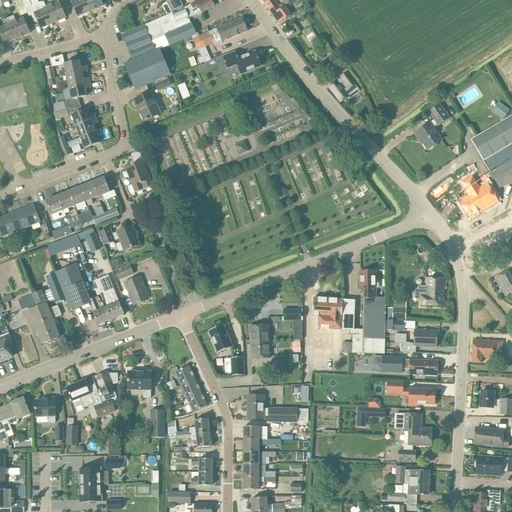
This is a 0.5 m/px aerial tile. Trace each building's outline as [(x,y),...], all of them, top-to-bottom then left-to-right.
[(28,13),(22,0),(15,3),(21,16),(28,13)] [(37,21),(41,29),(53,23),(46,7),(43,1),(32,6),(29,0),(21,0),(22,0),(28,13),(29,16),(31,16),(34,22),(37,21)] [(90,11),(85,0),(74,0),(71,1),(78,16),(90,11)] [(85,0),(90,11),(103,6),(100,0),(85,0)] [(133,60),(134,64),(149,56),(161,51),(160,49),(169,45),(169,46),(196,34),(191,23),(188,18),(201,12),(202,13),(215,5),(211,0),(197,0),(195,2),(184,8),(184,9),(173,14),(172,13),(122,35),(133,60)] [(183,6),(179,0),(171,0),(166,2),(172,12),(183,6)] [(268,0),(264,3),(278,23),(290,15),(284,6),(280,9),(273,0),(281,0),(286,5),(293,0),(292,0),(268,0)] [(46,7),(53,23),(65,18),(58,2),(46,7)] [(297,20),(306,14),(302,8),(293,14),(297,20)] [(11,23),(17,39),(30,33),(23,18),(16,21),(13,15),(8,18),(11,23)] [(197,58),(200,64),(210,59),(205,47),(214,43),(214,45),(247,31),(242,18),(219,28),(193,39),(198,50),(201,57),(197,58)] [(0,38),(2,37),(5,44),(17,39),(11,23),(0,28),(0,38)] [(310,27),(302,30),(308,41),(315,37),(310,27)] [(124,64),(135,90),(171,74),(161,51),(149,56),(134,64),(133,60),(124,64)] [(236,52),(223,57),(227,68),(237,64),(241,75),(262,66),(256,51),(238,58),(236,52)] [(59,71),(60,77),(66,76),(82,73),(88,72),(86,66),(81,67),(79,60),(64,63),(65,70),(59,71)] [(332,76),(344,67),(340,62),(328,71),(332,76)] [(45,67),(48,79),(55,78),(52,66),(45,67)] [(328,86),(340,102),(348,97),(349,99),(360,91),(355,85),(356,84),(346,71),(339,77),(340,78),(336,81),(336,80),(328,86)] [(66,76),(69,87),(90,83),(89,78),(83,79),(82,73),(66,76)] [(48,79),(49,86),(56,85),(56,84),(59,84),(58,77),(55,78),(48,79)] [(168,78),(154,85),(157,92),(171,86),(168,78)] [(63,101),(66,109),(80,104),(78,98),(87,96),(85,89),(91,88),(90,83),(69,87),(71,99),(63,101)] [(188,91),(181,94),(184,100),(191,97),(188,91)] [(138,107),(144,121),(160,114),(151,92),(133,100),(136,107),(138,107)] [(510,110),(498,102),(491,112),(503,120),(510,110)] [(420,140),(427,150),(442,139),(434,128),(437,125),(438,126),(450,118),(439,103),(428,112),(434,120),(430,123),(429,122),(414,133),(419,141),(420,140)] [(71,115),(76,126),(96,118),(94,113),(88,115),(86,109),(82,110),(80,104),(66,109),(68,117),(71,115)] [(511,114),(470,140),(483,162),(511,144),(511,114)] [(76,126),(80,137),(95,131),(92,125),(98,123),(96,118),(76,126)] [(63,143),(67,155),(74,153),(71,147),(82,143),(84,149),(99,143),(96,137),(102,134),(100,129),(95,131),(80,137),(80,138),(69,142),(69,141),(63,143)] [(67,135),(61,138),(63,143),(69,141),(67,135)] [(248,151),(244,141),(234,145),(238,155),(248,151)] [(127,186),(130,194),(153,186),(143,160),(132,164),(133,167),(126,169),(127,171),(122,173),(123,175),(119,176),(120,180),(129,177),(132,185),(127,186)] [(98,197),(99,201),(104,199),(103,195),(110,192),(104,177),(92,182),(98,197)] [(86,201),(88,206),(92,204),(91,200),(98,197),(92,182),(80,187),(86,201)] [(460,203),(468,217),(497,200),(488,184),(469,195),(470,197),(460,203)] [(69,191),(75,206),(86,201),(80,187),(69,191)] [(63,210),(64,214),(69,212),(67,209),(75,206),(69,191),(57,196),(63,210)] [(224,194),(203,193),(201,215),(214,216),(215,208),(220,208),(221,201),(223,201),(224,194)] [(50,213),(53,221),(58,219),(56,213),(63,210),(57,196),(45,200),(50,213)] [(34,205),(20,210),(26,227),(40,222),(34,205)] [(104,213),(107,220),(119,215),(116,208),(104,213)] [(20,210),(6,216),(13,233),(26,227),(20,210)] [(107,220),(104,213),(93,217),(93,220),(95,224),(107,220)] [(82,224),(93,220),(93,217),(92,215),(80,220),(81,222),(82,224)] [(6,216),(0,218),(0,237),(13,233),(6,216)] [(55,228),(67,225),(66,219),(54,223),(55,228)] [(81,222),(80,220),(68,224),(70,227),(70,229),(82,224),(81,222)] [(119,239),(124,251),(139,245),(132,225),(116,231),(117,232),(112,234),(110,228),(99,232),(104,245),(115,241),(115,240),(119,239)] [(72,233),(70,229),(70,227),(52,233),(55,240),(72,233)] [(76,234),(46,245),(50,255),(80,244),(76,234)] [(95,234),(85,237),(91,252),(101,248),(95,234)] [(123,264),(120,257),(112,260),(115,267),(123,264)] [(75,264),(56,272),(60,283),(63,290),(72,286),(82,282),(75,264)] [(118,281),(134,274),(130,264),(114,270),(118,281)] [(511,293),(511,295),(511,278),(507,270),(495,277),(505,296),(511,293)] [(379,282),(375,279),(375,271),(360,271),(360,288),(363,288),(363,299),(363,330),(354,329),(354,330),(352,330),(352,342),(352,353),(372,354),(384,354),(385,320),(385,307),(386,298),(376,297),(376,290),(379,287),(379,282)] [(55,302),(66,298),(63,290),(60,283),(56,272),(45,276),(50,289),(55,300),(55,302)] [(140,277),(124,283),(133,305),(149,299),(140,277)] [(102,278),(95,281),(98,289),(111,320),(124,314),(119,302),(118,302),(112,305),(108,294),(114,292),(113,289),(110,281),(105,284),(102,278)] [(420,305),(443,306),(444,278),(426,278),(426,286),(420,286),(415,291),(414,297),(417,300),(420,300),(420,305)] [(82,282),(72,286),(63,290),(66,298),(71,311),(90,303),(82,282)] [(41,290),(32,294),(51,341),(60,337),(52,318),(61,315),(57,306),(48,309),(46,304),(55,300),(50,289),(42,292),(41,290)] [(92,312),(97,325),(111,320),(98,289),(95,290),(103,308),(92,312)] [(28,310),(42,344),(51,341),(32,294),(17,300),(22,311),(28,308),(29,310),(28,310)] [(2,305),(4,311),(9,309),(7,302),(12,300),(11,295),(2,297),(4,304),(2,305)] [(319,328),(352,330),(354,330),(354,329),(355,300),(343,300),(343,299),(313,298),(312,316),(319,316),(319,328)] [(404,321),(404,320),(404,319),(405,319),(405,308),(385,307),(385,320),(387,321),(392,321),(404,321)] [(294,320),(294,340),(302,340),(302,309),(283,310),(283,320),(294,320)] [(392,321),(387,321),(387,330),(392,330),(392,331),(404,331),(404,321),(392,321)] [(224,325),(209,331),(218,353),(233,347),(224,325)] [(256,343),(269,343),(268,325),(249,326),(250,340),(256,339),(256,343)] [(436,347),(437,331),(414,330),(414,343),(406,343),(406,335),(395,334),(395,343),(401,343),(401,352),(415,353),(416,346),(436,347)] [(0,360),(11,356),(7,345),(12,342),(8,333),(0,335),(0,360)] [(270,358),(269,343),(256,343),(256,339),(250,340),(251,359),(270,358)] [(471,363),(481,363),(481,358),(496,358),(496,349),(502,350),(502,341),(473,340),(471,363)] [(300,352),(300,342),(291,342),(292,352),(300,352)] [(409,374),(437,375),(438,361),(410,360),(410,359),(403,359),(403,356),(380,356),(380,372),(403,373),(403,370),(409,370),(409,374)] [(243,357),(231,358),(232,376),(244,375),(243,357)] [(175,372),(181,385),(195,379),(189,366),(175,372)] [(94,377),(102,398),(115,394),(112,384),(118,382),(118,373),(108,373),(107,371),(94,377)] [(143,398),(151,398),(151,372),(128,372),(128,389),(143,389),(143,398)] [(87,379),(66,387),(72,402),(75,408),(82,405),(84,408),(88,407),(89,406),(91,412),(90,412),(93,420),(98,418),(116,411),(111,400),(117,398),(115,394),(102,398),(94,377),(87,379)] [(181,385),(187,398),(201,392),(195,379),(181,385)] [(435,390),(409,389),(409,390),(403,389),(403,382),(387,382),(387,393),(402,394),(402,396),(409,396),(408,405),(420,406),(420,404),(434,405),(435,390)] [(499,415),(511,415),(511,398),(500,398),(500,400),(493,399),(494,392),(481,391),(480,407),(493,408),(500,408),(499,415)] [(207,405),(201,392),(187,398),(193,412),(207,405)] [(268,422),(297,423),(297,422),(308,423),(308,409),(297,409),(297,408),(268,408),(263,408),(263,396),(248,396),(247,418),(263,418),(263,416),(268,416),(268,422)] [(48,416),(48,423),(55,423),(55,398),(47,398),(47,400),(35,400),(35,417),(48,416)] [(12,405),(0,409),(0,439),(7,437),(5,432),(11,430),(9,425),(18,421),(17,418),(28,414),(22,400),(12,404),(12,405)] [(384,407),(355,406),(354,426),(364,426),(364,417),(383,417),(384,407)] [(164,437),(164,409),(150,409),(150,437),(164,437)] [(395,414),(394,428),(409,429),(420,430),(420,429),(420,424),(422,422),(422,419),(421,417),(421,415),(395,414)] [(168,428),(169,436),(209,432),(208,418),(195,420),(195,428),(189,428),(189,432),(176,432),(176,428),(168,428)] [(73,427),(74,420),(67,419),(66,446),(77,447),(78,427),(73,427)] [(308,435),(308,424),(298,423),(297,434),(308,435)] [(243,439),(275,440),(276,435),(264,434),(264,433),(258,433),(258,426),(244,426),(243,439)] [(473,444),(507,447),(508,439),(502,438),(503,431),(475,427),(473,444)] [(420,430),(409,429),(408,444),(403,444),(403,450),(399,450),(399,460),(415,461),(415,451),(412,451),(412,445),(430,445),(431,430),(420,429),(420,430)] [(197,440),(197,448),(211,446),(209,432),(169,436),(169,440),(190,438),(190,440),(197,440)] [(258,452),(258,444),(275,445),(275,440),(243,439),(243,452),(258,452)] [(122,455),(121,442),(108,442),(109,455),(122,455)] [(258,452),(243,452),(243,464),(258,464),(265,464),(265,457),(275,457),(275,452),(258,452)] [(476,474),(500,476),(501,471),(507,471),(507,472),(511,472),(511,457),(508,457),(507,459),(501,458),(502,458),(477,456),(476,462),(475,463),(475,467),(476,468),(476,474)] [(199,472),(212,472),(212,459),(199,458),(191,458),(191,466),(199,466),(199,472)] [(105,460),(106,470),(120,469),(120,459),(105,460)] [(243,476),(275,477),(275,472),(258,472),(258,464),(243,464),(243,476)] [(403,505),(416,505),(417,495),(428,495),(429,471),(405,470),(405,467),(396,466),(395,483),(404,483),(408,483),(408,494),(405,494),(405,493),(387,493),(381,493),(381,500),(404,501),(403,505)] [(78,469),(79,485),(102,485),(101,468),(78,469)] [(199,486),(212,486),(212,472),(199,472),(199,479),(191,479),(191,486),(199,486)] [(243,489),(258,490),(258,482),(275,482),(275,477),(243,476),(243,489)] [(290,493),(301,493),(301,483),(290,483),(290,493)] [(102,485),(79,485),(80,503),(102,502),(102,485)] [(0,489),(0,508),(5,509),(11,509),(10,511),(23,511),(24,501),(14,501),(14,497),(14,490),(11,490),(5,490),(5,489),(0,489)] [(475,494),(474,511),(475,511),(493,511),(494,503),(499,503),(500,492),(487,491),(486,494),(475,494)] [(168,504),(190,504),(190,492),(178,492),(168,492),(168,504)] [(251,499),(252,511),(284,509),(284,508),(302,508),(302,496),(290,496),(290,502),(283,503),(284,504),(267,505),(267,497),(251,499)] [(122,511),(121,501),(107,501),(107,511),(122,511)]
